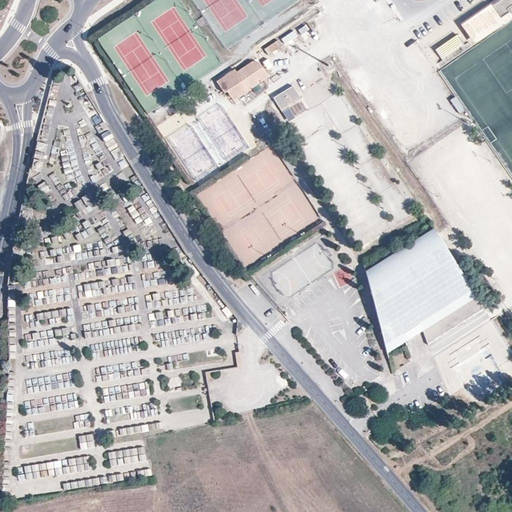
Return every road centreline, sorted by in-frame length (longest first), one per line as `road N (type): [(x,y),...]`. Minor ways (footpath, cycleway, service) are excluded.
road 1 (tertiary): [(419,511),(201,259),(83,59)]
road 2 (tertiary): [(0,256),(21,125)]
